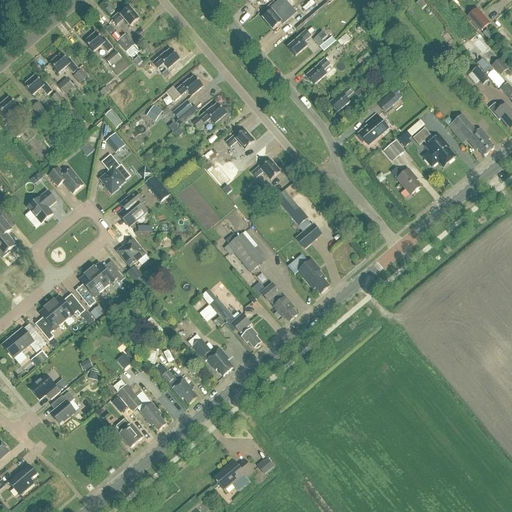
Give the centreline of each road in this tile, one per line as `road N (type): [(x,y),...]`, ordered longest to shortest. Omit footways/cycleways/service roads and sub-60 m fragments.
road 1 (tertiary): [(86,511),(397,250)]
road 2 (residential): [(339,179),(302,166),(162,0)]
road 3 (residential): [(339,179),(326,135),(211,0)]
road 4 (residential): [(53,280),(105,239),(99,224),(78,213),(42,245),(40,263)]
road 5 (tertiary): [(397,250),(511,155)]
